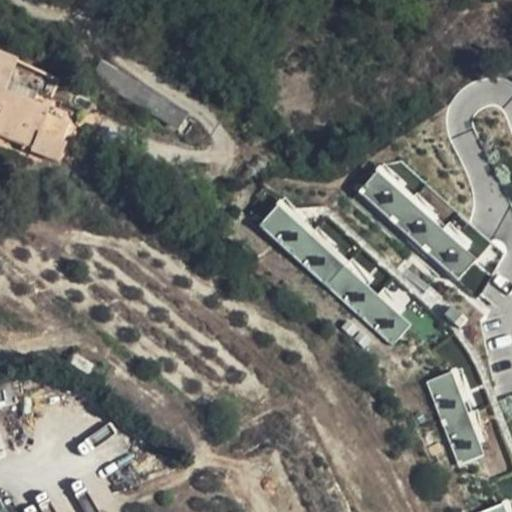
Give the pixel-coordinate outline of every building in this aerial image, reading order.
[(17,61),(0,54),(0,134),(32,147),(31,151),(58,162),(66,143),(39,132),(48,107),(6,91),(17,61)] [(171,105),(117,72),(110,84),(164,117),(171,105)] [(456,279),(473,262),(376,173),(358,193),(456,279)] [(259,228),(391,347),(409,326),(276,206),(259,228)] [(481,457),(450,374),(426,382),(457,465),(481,457)]
